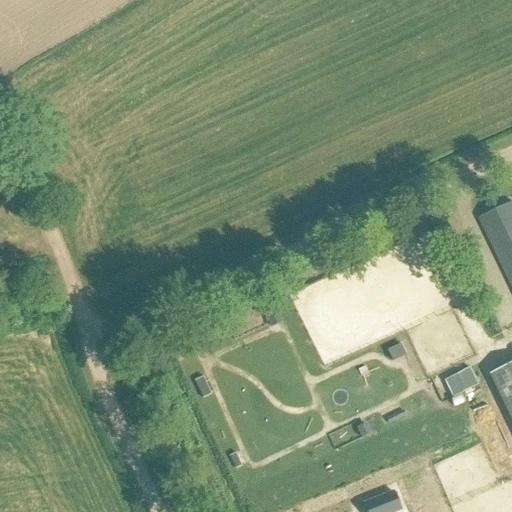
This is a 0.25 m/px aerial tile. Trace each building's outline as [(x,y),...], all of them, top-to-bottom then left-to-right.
[(511,201),(480,216),(511,286),(511,201)] [(406,357),(401,345),(386,352),(392,364),(406,357)] [(511,366),(491,376),(511,420),(511,366)] [(470,369),(455,377),(464,394),(479,387),(470,369)] [(235,455),(229,458),(235,471),(241,468),(235,455)] [(362,505),(365,511),(401,511),(393,492),(362,505)]
